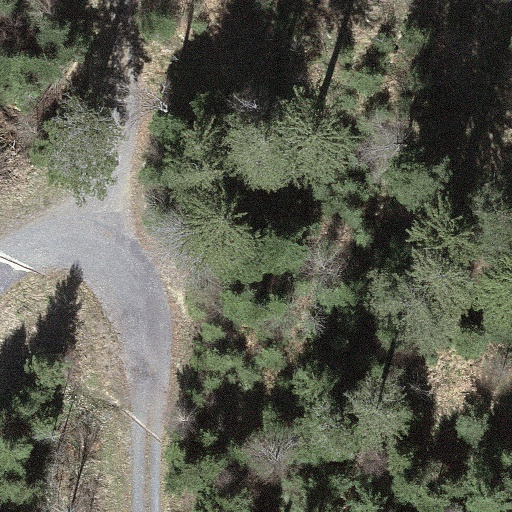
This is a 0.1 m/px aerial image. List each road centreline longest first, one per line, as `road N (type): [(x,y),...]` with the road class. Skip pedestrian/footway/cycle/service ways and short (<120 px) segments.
road 1 (track): [(165,511),(125,250)]
road 2 (track): [(120,0),(125,250)]
road 3 (track): [(125,250),(51,241),(0,275)]
